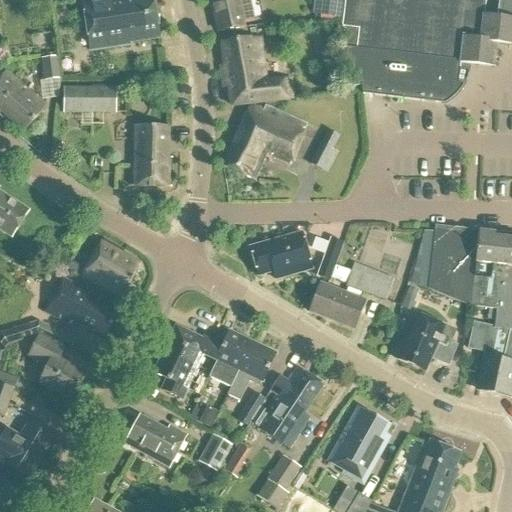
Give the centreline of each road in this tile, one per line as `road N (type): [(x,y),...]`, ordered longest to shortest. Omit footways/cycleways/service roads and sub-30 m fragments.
road 1 (residential): [(511,433),(455,421),(179,259)]
road 2 (residential): [(200,213),(511,214)]
road 3 (residential): [(47,511),(179,259)]
road 4 (residential): [(179,259),(76,199),(0,138)]
road 5 (residential): [(200,213),(204,146),(183,0)]
